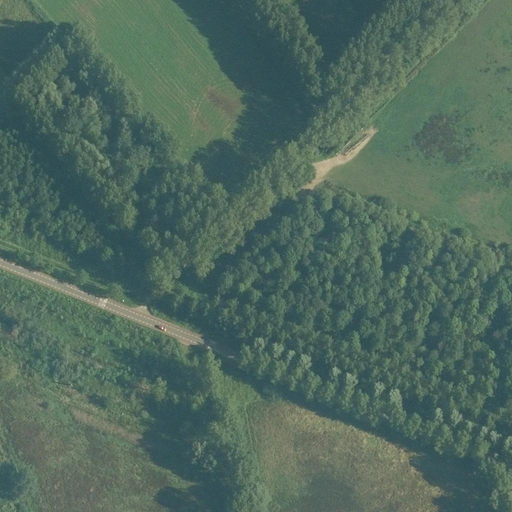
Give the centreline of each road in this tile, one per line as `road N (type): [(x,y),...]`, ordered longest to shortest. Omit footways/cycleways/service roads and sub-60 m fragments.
road 1 (tertiary): [(511,463),(0,262)]
road 2 (track): [(135,315),(325,121)]
road 3 (track): [(242,511),(178,332)]
road 4 (track): [(325,121),(442,0)]
road 5 (track): [(325,121),(239,0)]
